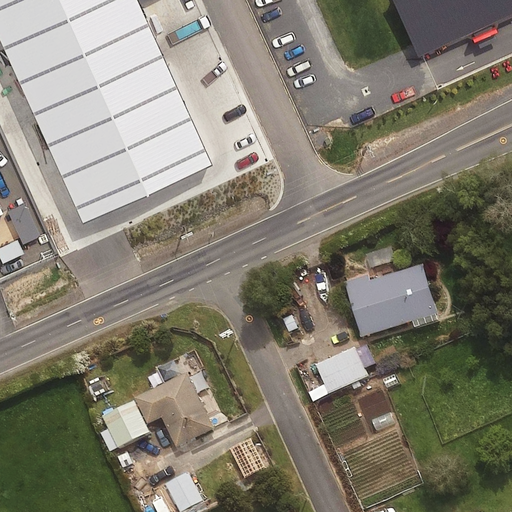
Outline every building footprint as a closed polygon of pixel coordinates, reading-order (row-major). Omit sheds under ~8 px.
[(211,164),(137,0),(0,0),(0,46),(79,222),(211,164)] [(511,0),(392,0),(418,59),(511,17),(511,0)] [(440,321),(423,268),(382,281),(381,278),(348,289),(363,340),(414,324),(415,329),(440,321)] [(369,379),(356,350),(318,367),(327,387),(311,394),(315,403),(369,379)] [(215,432),(198,398),(213,391),(203,369),(136,401),(149,427),(164,419),(179,449),(215,432)] [(150,435),(135,404),(103,419),(118,451),(150,435)] [(394,410),(368,421),(374,434),(400,424),(394,410)] [(185,511),(204,502),(189,475),(168,487),(174,497),(161,504),(165,511),(185,511)]
